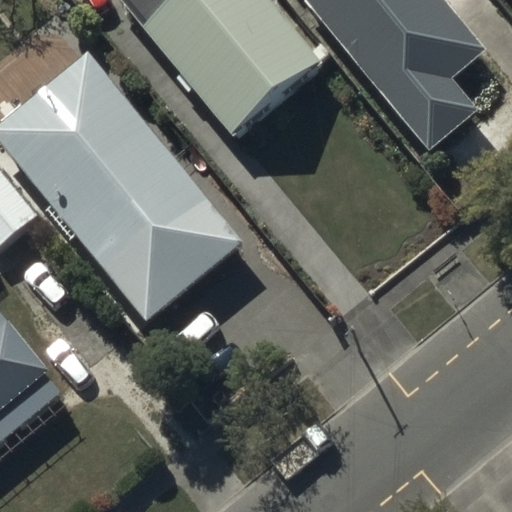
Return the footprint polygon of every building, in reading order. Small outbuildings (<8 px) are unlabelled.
[(317,63),(266,0),(122,0),(229,133),(317,63)] [(303,0),(434,151),(479,112),(453,82),(488,52),(457,16),(475,0),(303,0)] [(246,244),(89,55),(0,129),(0,147),(148,325),(246,244)] [(0,252),(40,218),(0,170),(0,252)] [(49,371),(0,314),(0,451),(63,398),(44,375),(49,371)]
